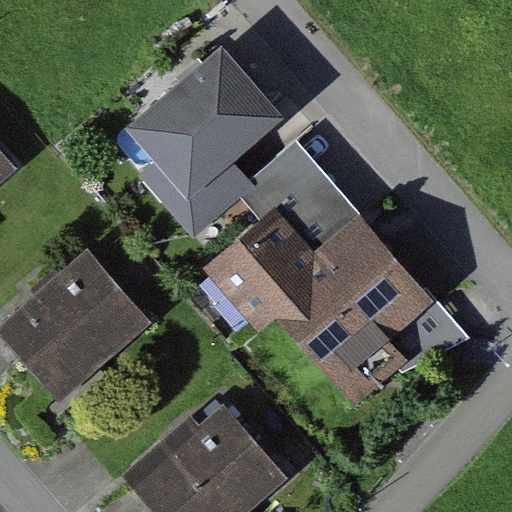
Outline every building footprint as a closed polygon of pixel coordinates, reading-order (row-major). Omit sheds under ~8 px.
[(230,27),(145,103),(207,172),(292,95),(230,27)] [(0,152),(0,185),(16,172),(0,152)] [(281,187),(210,245),(344,406),(415,347),(396,325),(436,292),(367,210),(328,243),(281,187)] [(95,252),(0,331),(0,339),(53,403),(152,321),(95,252)] [(121,482),(146,511),(241,511),(279,481),(215,404),(121,482)]
